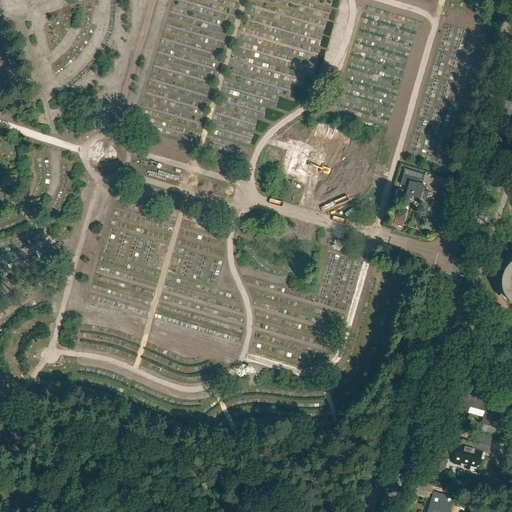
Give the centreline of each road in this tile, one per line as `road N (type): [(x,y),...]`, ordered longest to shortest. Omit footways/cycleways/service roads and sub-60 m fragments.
road 1 (residential): [(511,24),(367,511)]
road 2 (secondary): [(442,319),(511,85)]
road 3 (secondary): [(386,511),(442,319)]
